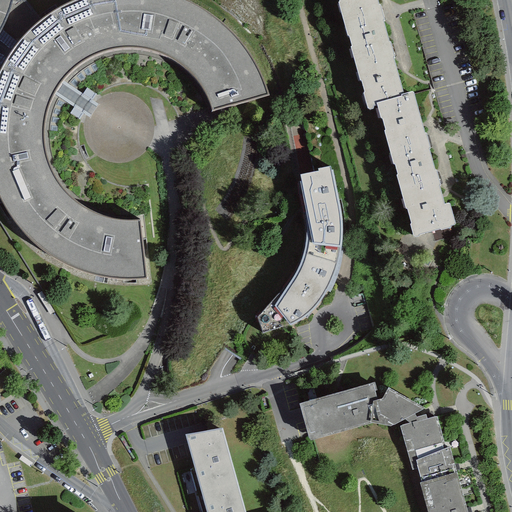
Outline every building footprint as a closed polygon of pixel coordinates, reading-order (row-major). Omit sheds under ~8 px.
[(44,22),(26,0),(11,0),(7,17),(0,33),(0,79),(4,70),(20,46),(44,22)] [(0,0),(0,33),(7,17),(11,0),(0,0)] [(132,285),(149,284),(141,225),(118,225),(96,218),(81,209),(68,198),(56,183),(49,166),(45,136),(51,108),(57,94),(61,88),(65,82),(80,69),(97,60),(118,54),(132,53),(150,55),(169,61),(179,69),(189,77),(200,90),(212,113),(269,98),(253,61),(233,36),(213,19),(187,4),(171,0),(90,0),(67,8),(44,22),(20,46),(4,70),(0,79),(0,199),(12,222),(33,244),(47,257),(62,266),(84,275),(113,284),(132,285)] [(338,0),(345,22),(369,109),(380,106),(417,243),(460,231),(453,208),(449,209),(440,179),(430,143),(417,94),(407,97),(394,52),(384,14),(379,0),(338,0)] [(83,93),(65,82),(61,88),(57,94),(75,106),(71,112),(81,118),(84,113),(87,115),(91,117),(99,104),(96,101),(91,98),(95,92),(87,86),(83,93)] [(343,220),(332,170),(318,173),(318,176),(299,179),(303,212),(306,236),(304,254),(298,272),(276,299),(257,321),(262,338),(288,328),(310,318),(321,305),(329,293),(332,294),(341,272),(345,246),(343,220)] [(375,382),(301,404),(310,435),(311,437),(314,438),(370,421),(390,426),(405,418),(410,422),(403,424),(407,440),(412,439),(419,459),(417,460),(422,481),(420,482),(428,511),(469,511),(457,467),(451,446),(445,449),(436,416),(428,418),(426,413),(417,416),(416,415),(415,413),(425,408),(388,386),(385,390),(377,391),(375,382)] [(205,495),(240,486),(224,424),(189,433),(205,495)] [(247,511),(240,486),(205,495),(209,511),(247,511)]
